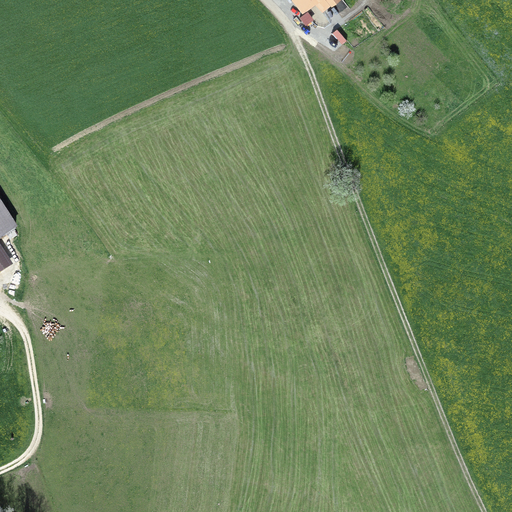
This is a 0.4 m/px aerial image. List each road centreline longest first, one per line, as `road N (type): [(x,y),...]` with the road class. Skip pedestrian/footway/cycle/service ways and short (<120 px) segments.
road 1 (track): [(483,511),(290,28)]
road 2 (track): [(0,470),(31,449),(38,423),(26,338),(0,311)]
